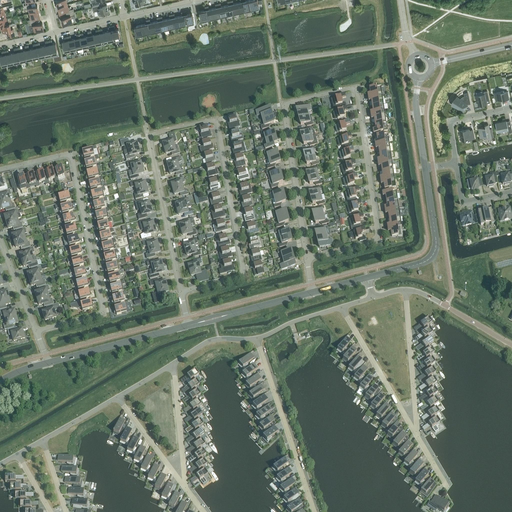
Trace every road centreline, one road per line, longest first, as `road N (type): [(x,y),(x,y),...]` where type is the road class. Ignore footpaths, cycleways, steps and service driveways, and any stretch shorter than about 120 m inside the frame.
road 1 (residential): [(306,258),(378,239),(355,87),(283,104)]
road 2 (residential): [(180,291),(244,274),(217,119),(148,135)]
road 3 (residential): [(35,330),(103,312),(70,153)]
road 4 (residential): [(313,511),(256,338)]
road 5 (residential): [(148,135),(180,291)]
road 6 (tertiary): [(367,277),(433,253),(424,167)]
road 7 (residential): [(283,104),(306,258)]
road 8 (residential): [(340,306),(417,437)]
road 9 (residential): [(405,289),(417,437)]
road 10 (tertiary): [(47,362),(188,325)]
road 11 (residential): [(185,488),(173,362)]
